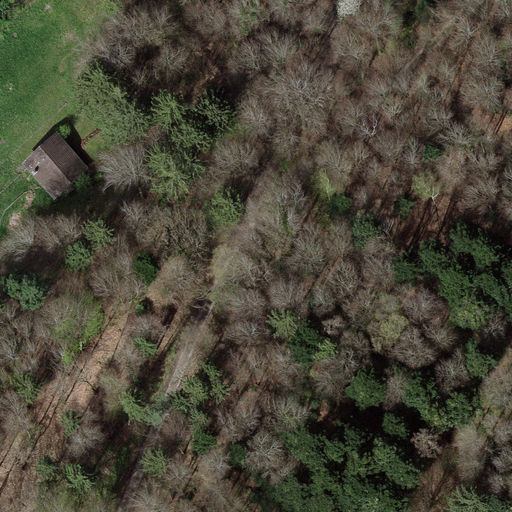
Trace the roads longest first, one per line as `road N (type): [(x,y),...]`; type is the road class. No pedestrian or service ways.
road 1 (track): [(123,511),(244,236),(486,0)]
road 2 (unclassified): [(244,236),(358,0)]
